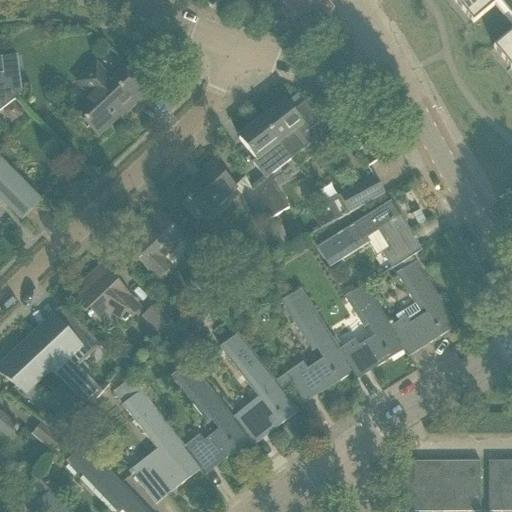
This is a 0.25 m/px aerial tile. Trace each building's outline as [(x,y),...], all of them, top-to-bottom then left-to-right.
[(203,0),(204,1),(216,15),(233,0),(203,0)] [(272,18),(285,8),(294,0),(278,0),(266,11),(272,18)] [(294,0),(285,8),(291,15),(306,33),(293,44),(306,49),(328,31),(320,22),(333,12),(323,0),(294,0)] [(452,0),(473,24),(494,7),(488,0),(452,0)] [(270,19),(257,30),(271,35),(274,24),(270,19)] [(511,33),(493,49),(511,70),(511,33)] [(16,56),(0,58),(2,74),(0,74),(1,82),(18,99),(21,96),(16,56)] [(87,98),(73,111),(97,137),(111,124),(108,121),(117,113),(120,116),(122,118),(136,104),(146,94),(120,67),(110,76),(107,78),(96,66),(82,79),(94,91),(87,98)] [(0,112),(18,99),(1,82),(0,74),(0,112)] [(14,103),(2,112),(11,124),(23,115),(14,103)] [(284,104),(261,122),(290,160),(313,142),(307,133),(319,123),(304,104),(292,114),(284,104)] [(261,122),(238,139),(255,161),(252,164),(263,178),(265,181),(271,176),(291,161),(290,160),(261,122)] [(21,218),(37,203),(0,164),(0,202),(3,200),(21,218)] [(212,165),(182,192),(191,202),(185,209),(198,223),(193,228),(200,235),(212,223),(205,217),(234,190),(234,189),(233,188),(212,165)] [(263,178),(250,188),(252,193),(254,192),(267,221),(287,210),(272,183),(275,181),(271,176),(265,181),(263,178)] [(373,178),(337,198),(346,216),(375,200),(384,195),(374,178),(373,178)] [(252,193),(241,197),(251,220),(261,216),(265,223),(267,221),(254,192),(252,193)] [(407,230),(390,203),(317,249),(329,269),(368,244),(376,258),(383,254),(393,269),(415,255),(401,233),(407,230)] [(327,207),(320,213),(329,225),(338,220),(327,207)] [(146,232),(127,250),(148,272),(149,270),(159,281),(172,269),(162,258),(182,239),(159,215),(143,229),(146,232)] [(201,238),(193,247),(209,263),(217,255),(201,238)] [(402,313),(405,318),(390,328),(405,352),(425,339),(428,345),(455,328),(416,264),(396,276),(414,305),(402,313)] [(86,291),(76,301),(89,315),(87,316),(90,318),(91,317),(98,324),(100,327),(111,316),(120,322),(121,321),(124,323),(138,309),(134,305),(127,297),(100,268),(89,279),(94,283),(88,290),(87,289),(85,291),(86,291)] [(353,342),(338,351),(353,375),(373,362),(377,368),(403,351),(404,353),(405,352),(390,328),(364,286),(344,299),(362,328),(366,326),(374,338),(357,348),(353,342)] [(353,375),(338,351),(300,290),(281,302),(311,351),(315,348),(322,360),(306,370),(302,364),(286,375),(300,399),(322,385),(325,391),(351,374),(352,376),(353,375)] [(156,304),(141,317),(152,329),(146,334),(152,340),(157,335),(162,330),(163,329),(170,323),(171,322),(156,304)] [(28,345),(12,360),(33,381),(33,380),(46,394),(60,381),(88,411),(102,393),(78,368),(101,347),(69,314),(47,335),(43,331),(28,345)] [(157,335),(152,339),(157,345),(163,345),(169,339),(162,330),(157,335)] [(272,432),(297,412),(238,335),(221,348),(256,393),(259,390),(268,401),(252,413),(248,408),(233,419),(250,441),(268,427),(272,432)] [(250,441),(233,419),(190,364),(183,370),(175,376),(172,378),(207,422),(211,419),(219,430),(204,442),(199,437),(185,448),(202,470),(220,456),(224,461),(250,441)] [(124,371),(111,387),(115,392),(130,380),(124,371)] [(185,448),(141,392),(131,379),(130,380),(115,392),(113,393),(158,451),(145,461),(149,466),(134,477),(152,500),(172,484),(175,489),(200,470),(200,471),(202,470),(185,448)] [(49,415),(42,424),(60,439),(67,430),(49,415)] [(3,416),(0,419),(0,431),(9,438),(17,428),(3,416)] [(53,453),(62,441),(60,439),(42,424),(32,437),(53,453)] [(67,438),(56,450),(67,461),(79,450),(67,438)] [(146,511),(84,445),(65,463),(78,476),(80,474),(115,511),(120,511),(122,511),(123,511),(146,511)] [(455,488),(455,462),(443,463),(443,488),(455,488)] [(467,462),(455,462),(455,488),(468,488),(467,462)] [(480,462),(467,462),(468,488),(480,488),(480,462)] [(500,488),(500,462),(488,462),(488,488),(500,488)] [(511,487),(511,462),(500,462),(500,488),(511,487)] [(419,488),(418,463),(406,463),(406,488),(419,488)] [(431,488),(431,463),(418,463),(419,488),(431,488)] [(443,463),(431,463),(431,488),(443,488),(443,463)] [(511,511),(511,487),(500,488),(500,511),(511,511)] [(418,511),(419,488),(406,488),(406,511),(418,511)] [(431,511),(431,488),(419,488),(418,511),(431,511)] [(443,511),(443,488),(431,488),(431,511),(443,511)] [(455,511),(455,488),(443,488),(443,511),(455,511)] [(467,511),(468,488),(455,488),(455,511),(467,511)] [(480,511),(480,488),(468,488),(467,511),(480,511)] [(500,511),(500,488),(488,488),(487,511),(500,511)] [(70,511),(50,491),(47,493),(43,489),(29,503),(33,507),(38,511),(70,511)]
